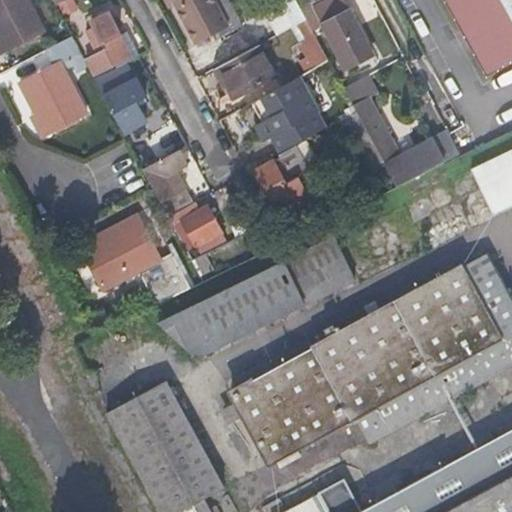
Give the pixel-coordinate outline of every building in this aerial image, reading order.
[(28,0),(0,0),(0,39),(5,49),(43,28),(28,0)] [(216,0),(214,1),(212,0),(172,0),(195,44),(212,34),(215,40),(241,27),(226,0),(216,0)] [(307,19),(301,8),(296,0),(281,0),(264,9),(277,35),(292,27),(307,19)] [(358,56),(371,48),(345,0),(321,0),(314,4),(348,68),(361,61),(358,56)] [(511,0),(428,0),(476,83),(511,61),(511,0)] [(116,64),(118,67),(128,62),(133,60),(110,14),(92,24),(103,45),(106,44),(108,48),(96,55),(89,59),(97,73),(116,64)] [(313,67),(329,60),(307,19),(292,27),(313,67)] [(79,50),(86,60),(89,59),(96,55),(79,22),(68,28),(72,34),(79,50)] [(53,64),(79,50),(72,34),(45,49),(53,64)] [(259,45),(216,67),(233,99),(275,76),(259,45)] [(374,54),(371,48),(358,56),(361,61),(374,54)] [(87,112),(60,62),(23,82),(48,133),(87,112)] [(127,130),(142,123),(146,120),(136,102),(146,96),(128,62),(118,67),(95,78),(114,113),(116,112),(127,130)] [(377,92),(368,74),(344,87),(357,111),(385,163),(400,156),(369,97),(377,92)] [(296,77),(251,102),(262,121),(258,123),(266,140),(271,138),(279,152),(297,143),(323,129),(296,77)] [(124,132),(129,141),(146,132),(142,123),(127,130),(124,132)] [(260,144),(266,140),(258,123),(252,127),(260,144)] [(279,152),(277,153),(278,157),(255,170),(276,209),(308,193),(300,178),(312,172),(297,143),(279,152)] [(511,148),(471,167),(492,214),(511,205),(511,148)] [(144,169),(164,205),(186,193),(174,172),(189,163),(181,149),(144,169)] [(164,205),(170,216),(178,212),(187,207),(192,205),(186,193),(164,205)] [(210,204),(192,215),(183,219),(196,246),(218,235),(224,232),(210,204)] [(157,263),(175,254),(150,207),(82,243),(87,252),(137,225),(157,263)] [(187,207),(178,212),(183,219),(192,215),(187,207)] [(157,305),(192,287),(175,254),(157,263),(137,225),(87,252),(107,290),(140,273),(157,305)] [(196,246),(200,255),(223,244),(218,235),(196,246)] [(511,332),(511,318),(468,235),(240,354),(235,344),(219,352),(225,362),(206,371),(243,439),(331,394),(346,420),(511,332)] [(104,312),(87,321),(94,330),(109,323),(104,312)] [(180,477),(200,467),(145,360),(86,390),(144,511),(169,511),(192,501),(180,477)] [(511,511),(511,395),(348,481),(333,450),(265,485),(277,511),(511,511)]
